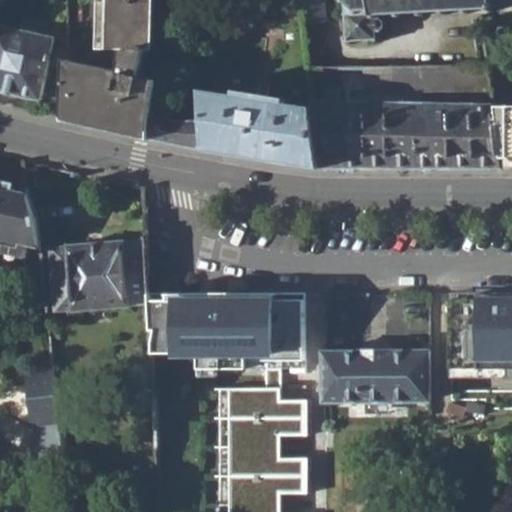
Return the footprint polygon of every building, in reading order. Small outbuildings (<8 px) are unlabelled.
[(64,117),(151,137),(153,116),(160,83),(141,78),(147,51),(153,50),(154,0),(90,0),(90,47),(102,48),(123,48),(117,74),(63,60),(64,117)] [(296,0),(297,4),(299,20),(319,17),(317,0),(296,0)] [(336,0),(341,4),(341,11),(337,11),(338,18),(342,18),(342,37),(339,37),(339,42),(343,42),(343,45),(347,45),(348,41),(369,40),(369,44),(372,44),(372,40),(375,40),(375,35),(372,35),(371,31),(376,31),(380,26),(380,21),(376,18),(371,18),(371,15),(391,14),(391,18),(395,18),(396,13),(413,12),(413,17),(418,16),(418,11),(435,11),(436,16),(440,16),(440,10),(458,10),(458,15),(464,14),(463,8),(483,7),(484,12),(489,12),(489,7),(492,6),(492,2),(489,2),(488,0),(336,0)] [(205,150),(318,167),(310,101),(306,67),(299,20),(297,4),(274,1),(274,16),(195,5),(203,124),(205,150)] [(0,90),(42,100),(57,38),(0,26),(0,90)] [(306,67),(310,101),(348,103),(347,89),(487,91),(484,67),(474,67),(306,67)] [(489,106),(348,103),(310,101),(318,167),(497,169),(489,106)] [(511,106),(489,106),(497,169),(511,168),(511,106)] [(151,137),(205,150),(203,124),(153,116),(151,137)] [(0,249),(29,256),(31,243),(41,246),(38,214),(30,194),(14,191),(16,184),(0,180),(0,249)] [(49,245),(54,311),(150,302),(148,266),(147,237),(49,245)] [(171,300),(152,300),(156,352),(176,352),(176,354),(200,354),(201,368),(249,368),(249,360),(267,360),(267,389),(231,389),(231,511),(281,511),(281,492),(306,492),(306,459),(282,459),(281,434),(306,434),(306,401),(281,401),(281,360),(306,360),(306,300),(276,300),(276,294),(171,295),(171,300)] [(511,298),(452,299),(452,368),(510,368),(510,378),(511,377),(511,298)] [(429,399),(429,349),(323,350),(323,399),(429,399)] [(27,367),(34,427),(60,424),(54,364),(27,367)] [(510,368),(452,368),(452,378),(510,378),(510,368)] [(231,511),(231,389),(221,389),(221,511),(231,511)]
